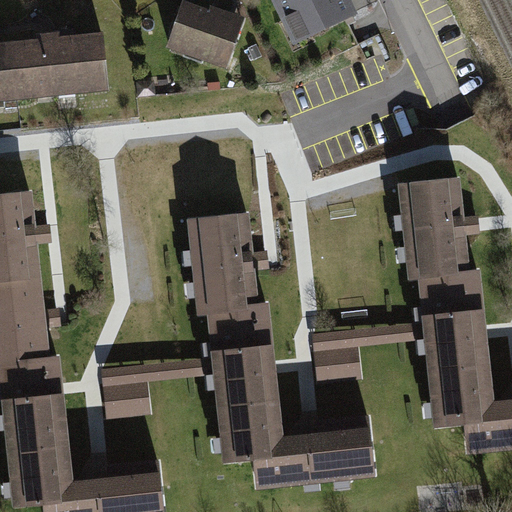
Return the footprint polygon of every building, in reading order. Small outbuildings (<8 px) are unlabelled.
[(245,24),(176,0),(174,0),(155,53),(226,78),(245,24)] [(347,16),(339,0),(284,0),(302,37),(347,16)] [(38,40),(10,43),(16,102),(108,93),(101,33),(56,38),(56,34),(37,36),(38,40)] [(0,103),(16,102),(10,43),(0,43),(0,103)] [(457,180),(395,187),(406,281),(414,280),(468,274),(463,229),(457,180)] [(30,194),(0,197),(0,287),(39,283),(35,242),(30,194)] [(248,215),(186,222),(197,316),(205,316),(259,309),(254,268),(248,215)] [(468,274),(414,280),(418,322),(420,341),(429,430),(460,426),(494,422),(491,399),(478,273),(468,274)] [(39,283),(0,287),(0,365),(48,360),(44,323),(39,283)] [(259,309),(205,316),(210,358),(212,377),(221,465),(252,462),(285,458),(282,434),(276,371),(269,309),(259,309)] [(310,335),(316,387),(361,382),(357,348),(420,341),(418,322),(310,335)] [(101,371),(107,423),(152,417),(149,384),(212,377),(210,358),(101,371)] [(48,360),(0,365),(0,422),(1,428),(9,511),(46,511),(74,509),(71,478),(61,391),(58,359),(48,360)] [(494,422),(460,426),(464,456),(511,451),(511,396),(491,399),(494,422)] [(285,458),(252,462),(255,492),(374,479),(369,425),(304,432),(282,434),(285,458)] [(74,509),(46,511),(161,511),(157,469),(92,476),(71,478),(74,509)]
